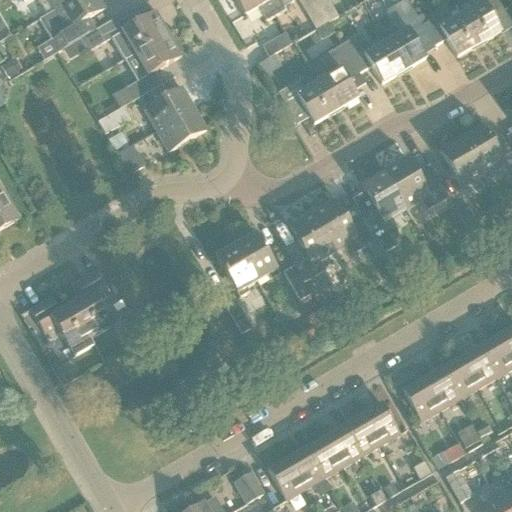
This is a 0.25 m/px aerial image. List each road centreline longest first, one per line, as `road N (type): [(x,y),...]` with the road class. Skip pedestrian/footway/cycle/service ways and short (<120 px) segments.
road 1 (residential): [(112,510),(511,280)]
road 2 (residential): [(228,178),(277,193),(511,67)]
road 3 (residential): [(0,294),(154,196),(211,192),(228,178)]
road 4 (residential): [(112,510),(0,318)]
road 5 (residential): [(228,178),(236,123),(231,74),(187,0)]
